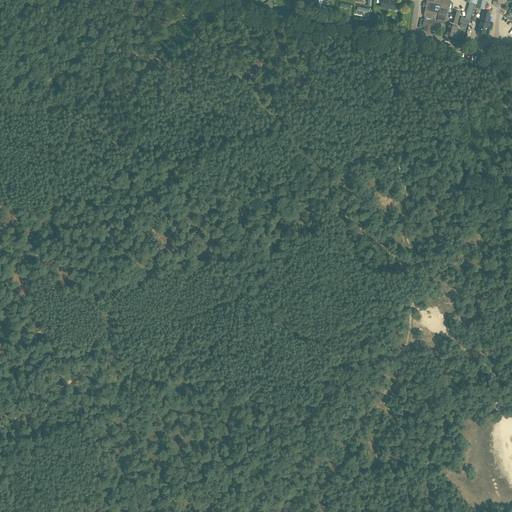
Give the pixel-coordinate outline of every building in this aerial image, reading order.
[(389,0),(381,0),(380,7),(396,10),(397,2),(389,0)] [(424,19),(423,26),(426,27),(425,30),(429,30),(430,28),(433,28),(434,22),(437,22),(437,19),(445,21),(446,12),(450,13),(452,3),(449,3),(450,0),(448,0),(427,0),(426,8),(424,15),(425,16),(424,19)] [(477,0),(475,8),(477,8),(483,10),(485,0),(477,0)] [(449,25),(446,35),(453,36),(453,35),(456,36),(458,27),(456,27),(455,26),(456,23),(459,12),(457,11),(454,11),(451,22),(450,25),(449,25)] [(480,22),(478,33),(482,34),(485,35),(487,29),(488,29),(489,28),(490,25),(490,24),(488,23),(490,13),(483,11),(481,22),(480,22)]
